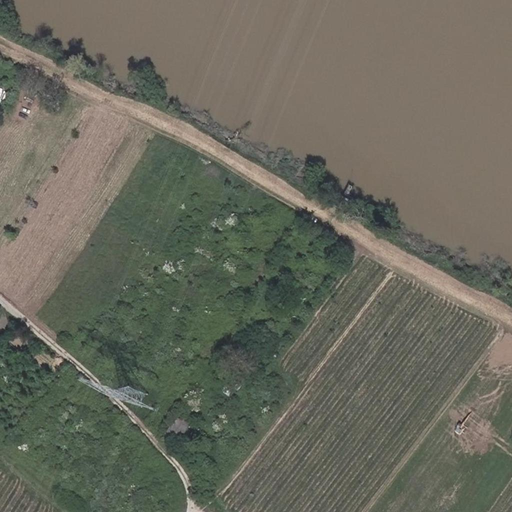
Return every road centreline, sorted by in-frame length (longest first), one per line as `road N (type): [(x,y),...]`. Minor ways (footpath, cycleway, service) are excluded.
road 1 (track): [(200,511),(395,271)]
road 2 (track): [(0,293),(197,480),(199,511)]
